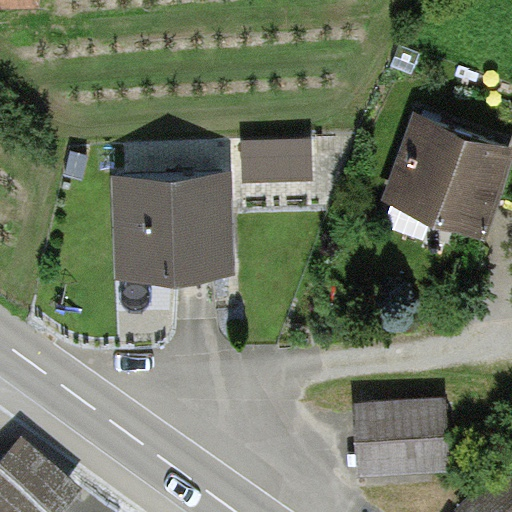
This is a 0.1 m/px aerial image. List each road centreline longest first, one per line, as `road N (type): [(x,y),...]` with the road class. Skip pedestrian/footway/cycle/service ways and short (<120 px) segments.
road 1 (tertiary): [(108,418),(236,511)]
road 2 (tertiary): [(108,418),(0,340)]
